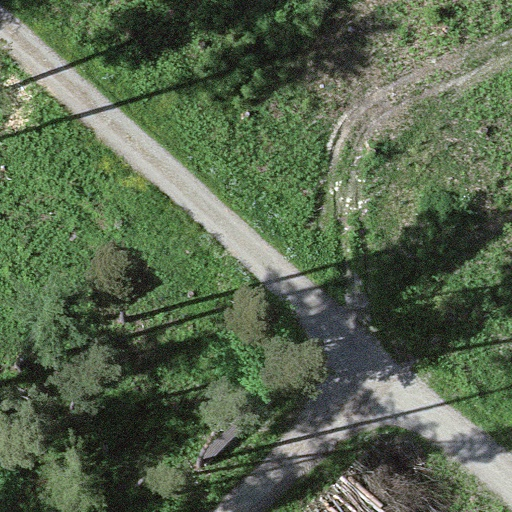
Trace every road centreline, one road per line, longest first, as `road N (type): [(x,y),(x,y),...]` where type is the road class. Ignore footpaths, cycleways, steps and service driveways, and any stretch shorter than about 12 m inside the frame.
road 1 (track): [(388,372),(0,26)]
road 2 (track): [(237,511),(388,372),(511,485)]
